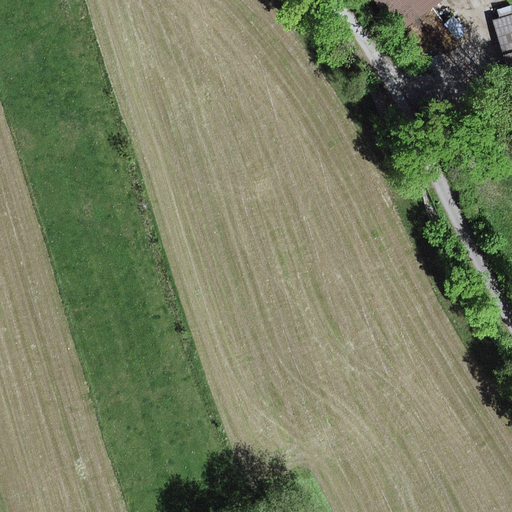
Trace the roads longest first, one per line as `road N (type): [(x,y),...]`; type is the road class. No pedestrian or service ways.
road 1 (track): [(334,0),(406,112),(511,313)]
road 2 (track): [(395,94),(461,76),(474,62),(481,46),(470,0)]
